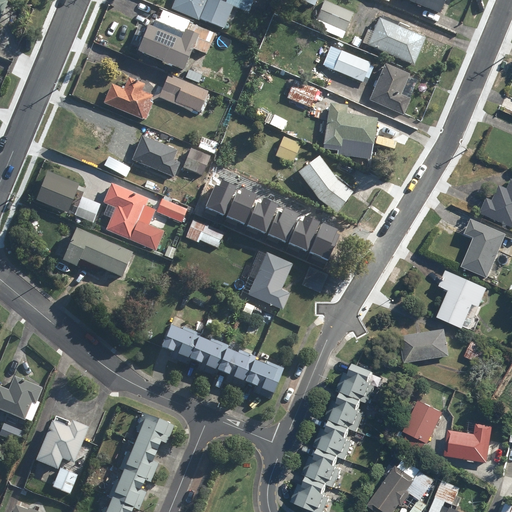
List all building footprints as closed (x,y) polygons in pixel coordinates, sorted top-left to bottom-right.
[(0,0),(0,22),(8,2),(2,0),(0,0)] [(199,21),(207,0),(175,0),(171,10),(199,21)] [(234,7),(215,0),(208,0),(200,20),(225,30),(234,7)] [(254,0),(226,0),(225,4),(249,13),(254,0)] [(354,13),(325,0),(313,27),(342,40),(354,13)] [(411,4),(400,0),(390,0),(388,6),(407,14),(411,4)] [(445,0),(404,0),(440,15),(445,0)] [(160,11),(155,23),(183,36),(185,32),(189,23),(160,11)] [(426,39),(379,19),(368,47),(415,67),(426,39)] [(185,32),(183,36),(155,23),(151,22),(137,54),(163,65),(162,66),(167,69),(168,66),(184,73),(194,50),(199,38),(185,32)] [(199,38),(194,50),(207,56),(216,35),(189,23),(185,32),(199,38)] [(371,63),(342,52),(334,72),(363,84),(371,63)] [(410,75),(385,65),(369,101),(404,116),(411,100),(402,96),(410,75)] [(200,113),(209,92),(169,75),(159,99),(198,115),(199,113),(200,113)] [(153,104),(150,103),(153,97),(142,93),(145,85),(129,79),(124,90),(112,85),(104,105),(142,121),(143,119),(146,121),(153,104)] [(295,81),(287,99),(311,109),(318,91),(295,81)] [(378,119),(347,114),(348,107),(330,104),(323,145),(342,148),(343,141),(373,146),(378,119)] [(180,164),(174,162),(178,152),(142,137),(132,161),(174,179),(180,164)] [(201,138),(197,147),(217,155),(220,146),(201,138)] [(301,145),(284,138),(275,157),(293,164),(301,145)] [(213,159),(192,150),(183,169),(205,178),(213,159)] [(353,193),(337,181),(319,158),(298,174),(319,201),(337,215),(353,193)] [(80,185),(48,172),(36,201),(68,214),(80,185)] [(145,172),(142,180),(159,188),(162,180),(145,172)] [(511,182),(509,190),(501,187),(495,202),(489,199),(482,214),(511,228),(511,182)] [(146,207),(149,200),(111,185),(103,204),(115,209),(106,232),(157,252),(165,232),(149,226),(155,211),(146,207)] [(101,206),(82,199),(75,217),(94,224),(101,206)] [(188,210),(162,200),(157,213),(182,223),(188,210)] [(320,235),(314,233),(320,220),(292,208),(274,248),(307,263),(320,235)] [(219,249),(225,233),(194,220),(186,238),(199,244),(200,241),(219,249)] [(508,236),(473,220),(467,234),(476,239),(463,268),(488,279),(508,236)] [(122,279),(133,253),(76,229),(62,263),(76,268),(79,261),(122,279)] [(282,291),(293,265),(267,254),(266,256),(259,253),(249,274),(256,277),(248,296),(283,312),(291,295),(282,291)] [(321,294),(328,276),(309,268),(302,286),(321,294)] [(489,289),(447,271),(440,287),(450,291),(438,319),(464,330),(465,328),(471,330),(489,289)] [(266,361),(264,366),(255,362),(257,357),(239,350),(238,354),(228,350),(229,346),(211,338),(210,342),(199,338),(201,334),(183,326),(181,330),(170,326),(161,348),(171,352),(169,358),(187,365),(190,360),(200,364),(197,369),(216,377),(218,371),(228,375),(226,381),(243,388),(246,382),(255,386),(252,392),(271,400),(284,369),(266,361)] [(450,357),(446,329),(401,337),(405,364),(450,357)] [(355,365),(352,371),(371,378),(374,373),(355,365)] [(351,375),(345,373),(337,392),(343,394),(362,402),(369,404),(376,387),(372,386),(373,384),(370,383),(371,378),(352,371),(351,375)] [(43,388),(16,376),(9,391),(0,386),(0,410),(24,422),(26,419),(32,422),(41,403),(37,401),(43,388)] [(343,394),(341,400),(360,407),(362,402),(343,394)] [(339,404),(333,402),(326,420),(332,422),(351,430),(358,433),(365,416),(361,415),(361,413),(358,412),(360,407),(341,400),(339,404)] [(444,413),(417,400),(398,443),(422,453),(426,444),(429,445),(444,413)] [(128,454),(152,464),(160,444),(167,447),(174,429),(143,416),(128,454)] [(72,420),(69,428),(51,421),(35,461),(58,470),(62,459),(74,464),(89,427),(72,420)] [(332,422),(330,428),(349,435),(351,430),(332,422)] [(477,424),(476,434),(450,430),(445,458),(489,465),(495,427),(477,424)] [(328,432),(322,430),(315,448),(321,450),(340,458),(347,460),(353,444),(350,443),(350,441),(347,440),(349,435),(330,428),(328,432)] [(321,450),(318,456),(337,463),(340,458),(321,450)] [(144,481),(152,484),(159,466),(152,464),(128,454),(121,471),(144,481)] [(317,460),(311,458),(304,476),(309,478),(328,485),(335,488),(342,472),(338,470),(339,469),(336,468),(337,463),(318,456),(317,460)] [(422,471),(405,459),(398,467),(416,480),(422,471)] [(398,467),(397,466),(369,506),(376,511),(396,511),(401,505),(403,506),(412,494),(408,492),(416,480),(398,467)] [(78,475),(60,468),(52,487),(70,495),(78,475)] [(136,507),(142,509),(149,492),(141,489),(144,481),(121,471),(110,496),(136,507)] [(421,501),(436,480),(423,471),(422,471),(416,480),(408,492),(412,494),(421,501)] [(309,478),(307,483),(326,491),(328,485),(309,478)] [(441,511),(444,507),(446,502),(459,507),(463,498),(456,496),(459,489),(443,482),(430,511),(441,511)] [(305,488),(300,485),(292,503),(313,511),(325,511),(331,500),(327,498),(328,497),(324,496),(326,491),(307,483),(305,488)] [(133,511),(136,507),(110,496),(103,511),(133,511)] [(413,511),(423,511),(428,506),(421,501),(413,511)] [(511,511),(511,504),(508,503),(503,511),(511,511)]
